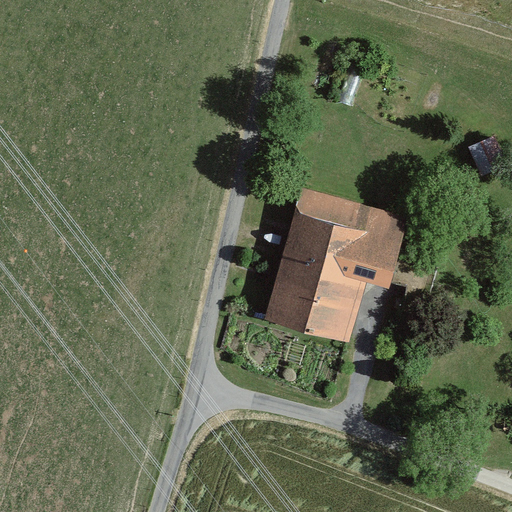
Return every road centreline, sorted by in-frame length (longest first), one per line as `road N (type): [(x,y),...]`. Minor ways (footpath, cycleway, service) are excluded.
road 1 (unclassified): [(199,389),(286,0)]
road 2 (unclassified): [(199,389),(357,425),(511,488)]
road 3 (unclassified): [(160,511),(199,389)]
